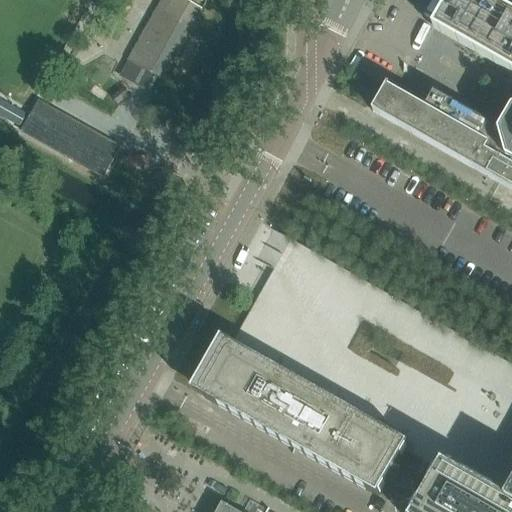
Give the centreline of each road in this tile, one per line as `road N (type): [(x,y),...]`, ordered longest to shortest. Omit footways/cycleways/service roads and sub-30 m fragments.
road 1 (unclassified): [(73,511),(347,0)]
road 2 (unknown): [(148,378),(377,509)]
